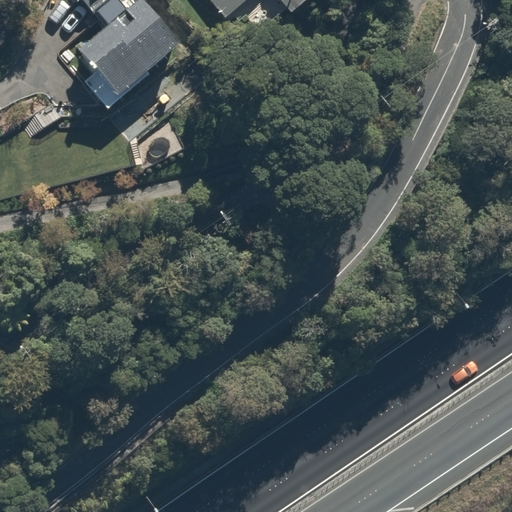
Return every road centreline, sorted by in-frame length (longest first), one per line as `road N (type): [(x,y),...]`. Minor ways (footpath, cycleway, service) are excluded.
road 1 (residential): [(462,0),(449,65),(372,216),(285,303),(24,511)]
road 2 (residential): [(411,0),(365,97),(319,154),(0,352)]
road 3 (trunk): [(219,511),(511,311)]
road 4 (trunk): [(511,400),(346,511)]
